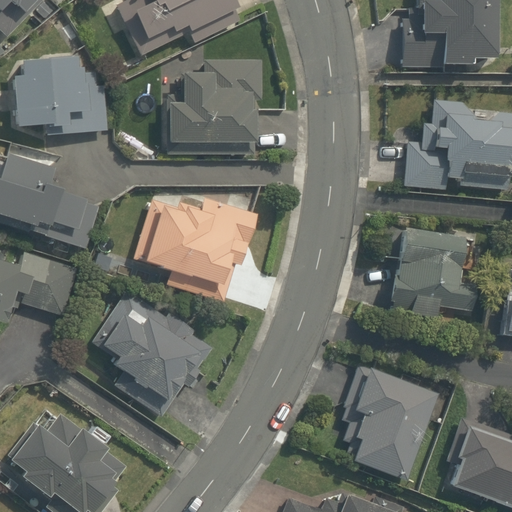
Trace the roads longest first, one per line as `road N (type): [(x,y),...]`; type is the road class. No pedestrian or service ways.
road 1 (tertiary): [(317,0),(338,82),(324,247),(287,354),(218,479),(189,511)]
road 2 (unknown): [(287,354),(511,407)]
